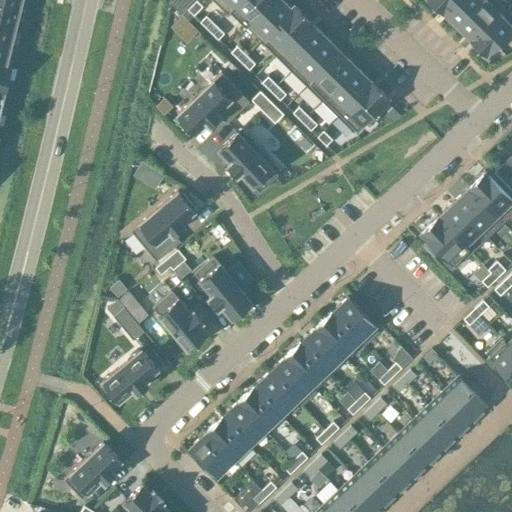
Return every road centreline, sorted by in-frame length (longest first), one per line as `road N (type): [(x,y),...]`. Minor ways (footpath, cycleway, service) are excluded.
road 1 (tertiary): [(0,344),(84,0)]
road 2 (residential): [(211,511),(140,438),(288,297)]
road 3 (residential): [(288,297),(478,117)]
road 4 (residential): [(288,297),(220,191),(166,141)]
road 5 (residential): [(478,117),(358,0)]
